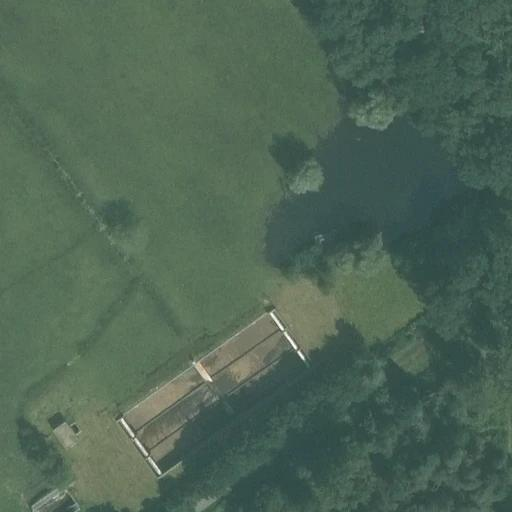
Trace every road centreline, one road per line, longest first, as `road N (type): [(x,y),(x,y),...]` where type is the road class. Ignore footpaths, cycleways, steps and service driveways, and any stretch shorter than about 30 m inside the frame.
road 1 (track): [(511,280),(199,511)]
road 2 (unclassified): [(397,0),(511,109)]
